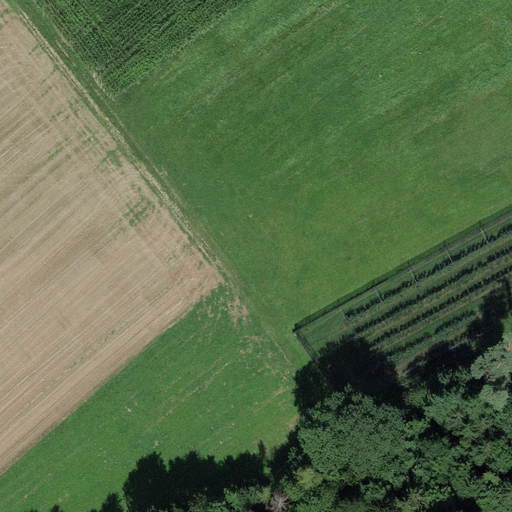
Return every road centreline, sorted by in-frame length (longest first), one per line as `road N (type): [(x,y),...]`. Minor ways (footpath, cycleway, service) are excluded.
road 1 (track): [(29,0),(347,440)]
road 2 (track): [(511,355),(215,511)]
